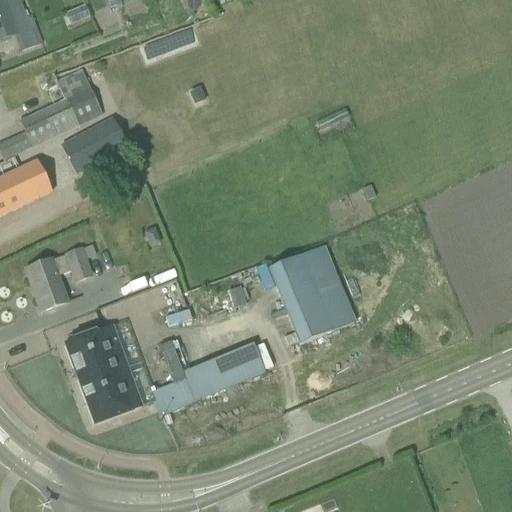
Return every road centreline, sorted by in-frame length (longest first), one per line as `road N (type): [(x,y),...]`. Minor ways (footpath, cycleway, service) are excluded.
road 1 (secondary): [(281,461),(511,365)]
road 2 (secondary): [(281,461),(165,490),(95,483)]
road 3 (secondary): [(168,511),(226,494),(281,461)]
